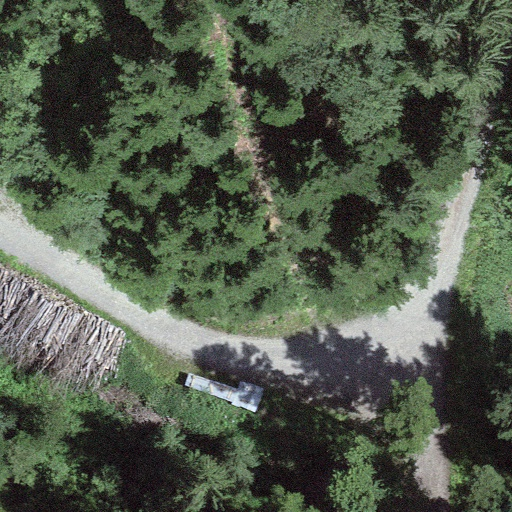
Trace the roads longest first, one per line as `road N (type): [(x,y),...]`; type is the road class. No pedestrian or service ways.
road 1 (track): [(511,14),(409,374)]
road 2 (track): [(64,266),(190,343),(267,370),(409,374)]
